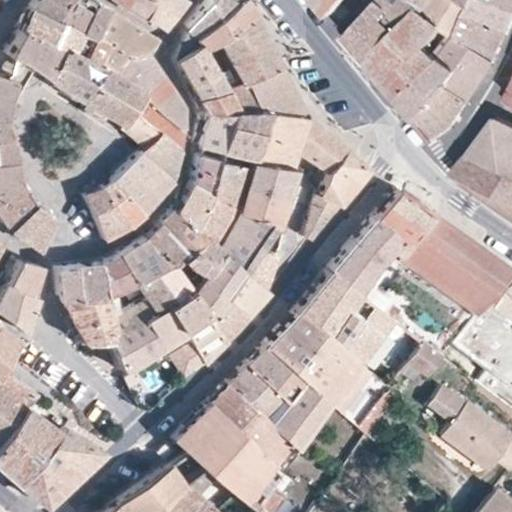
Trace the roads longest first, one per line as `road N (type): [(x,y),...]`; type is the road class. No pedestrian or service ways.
road 1 (residential): [(144,433),(271,306),(400,149)]
road 2 (residential): [(187,0),(157,52),(188,111),(174,178),(132,227),(70,251)]
road 3 (residential): [(60,196),(98,144),(94,128),(44,93),(27,96),(18,116),(19,145),(35,182)]
road 4 (residential): [(511,50),(472,125),(426,179)]
road 5 (residential): [(39,324),(144,433)]
road 6 (residential): [(400,149),(316,47)]
